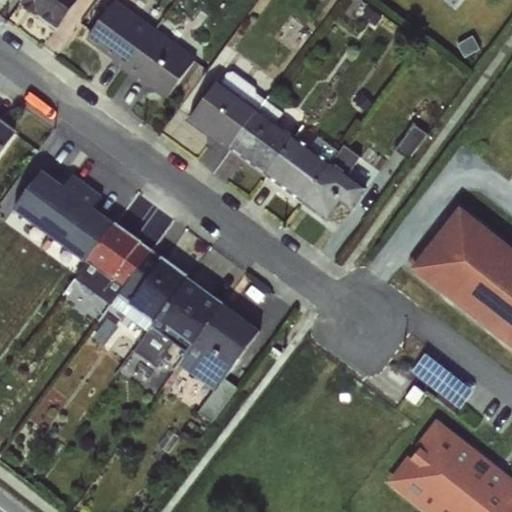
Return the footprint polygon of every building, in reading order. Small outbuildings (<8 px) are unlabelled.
[(21,0),(20,1),(20,5),(57,31),(80,0),(21,0)] [(123,73),(155,30),(116,1),(87,42),(113,62),(112,65),(123,73)] [(155,30),(123,73),(175,111),(206,69),(155,30)] [(229,150),(258,109),(216,81),(188,120),(229,150)] [(258,109),(229,150),(266,177),(295,136),(275,122),(283,113),(265,100),(258,109)] [(0,161),(24,132),(0,113),(0,161)] [(295,136),(266,177),(301,203),(338,151),(318,138),(311,147),(295,136)] [(338,151),(301,203),(328,223),(341,206),(351,212),(369,189),(348,174),(359,158),(345,146),(338,151)] [(49,238),(87,186),(73,175),(64,188),(42,172),(13,211),(49,238)] [(87,186),(49,238),(84,264),(116,222),(100,210),(107,200),(87,186)] [(511,254),(459,215),(413,277),(511,351),(511,254)] [(122,314),(161,257),(116,222),(84,264),(80,270),(115,296),(109,306),(122,314)] [(161,257),(122,314),(147,332),(153,325),(187,277),(161,257)] [(181,360),(223,304),(187,277),(153,325),(158,328),(137,358),(159,373),(174,355),(181,360)] [(223,304),(181,360),(178,365),(215,392),(259,332),(223,304)] [(511,511),(511,486),(440,430),(399,482),(437,511),(511,511)]
